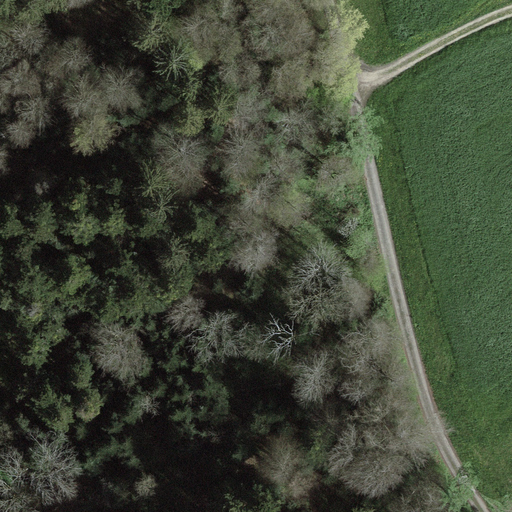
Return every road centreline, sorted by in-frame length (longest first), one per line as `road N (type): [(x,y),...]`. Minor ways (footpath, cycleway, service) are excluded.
road 1 (track): [(352,96),(430,428),(469,511)]
road 2 (track): [(352,96),(511,16)]
